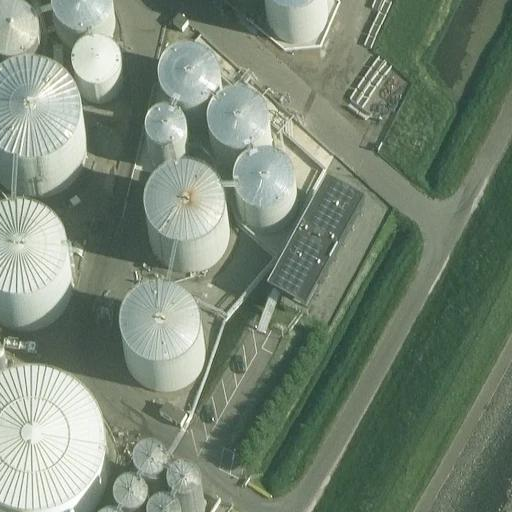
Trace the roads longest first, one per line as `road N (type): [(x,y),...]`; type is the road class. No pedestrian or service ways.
road 1 (unclassified): [(295,511),(511,108)]
road 2 (unknown): [(112,223),(141,87),(143,0)]
